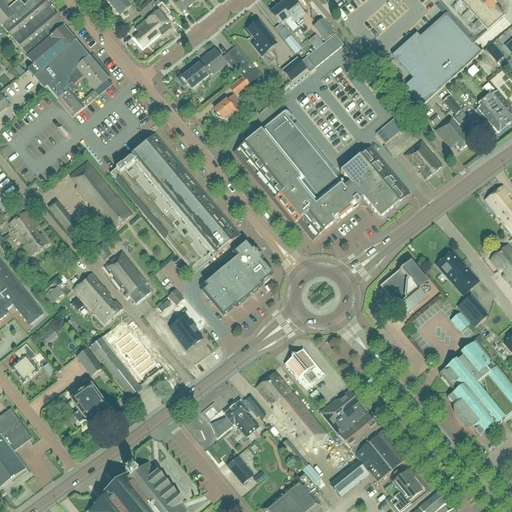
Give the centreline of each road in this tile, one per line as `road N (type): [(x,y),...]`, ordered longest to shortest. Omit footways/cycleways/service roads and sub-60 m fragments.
road 1 (residential): [(502,511),(336,316)]
road 2 (tertiary): [(163,416),(300,312)]
road 3 (unclassified): [(285,102),(337,61),(385,118),(366,135)]
road 4 (tertiary): [(306,276),(209,164)]
road 5 (residential): [(139,81),(241,0)]
road 6 (residential): [(380,0),(352,23),(375,50),(418,12)]
road 7 (residential): [(0,378),(79,477)]
road 8 (unclassified): [(163,416),(241,511)]
